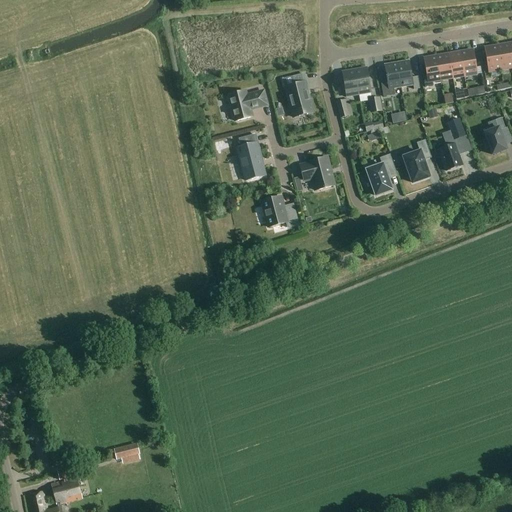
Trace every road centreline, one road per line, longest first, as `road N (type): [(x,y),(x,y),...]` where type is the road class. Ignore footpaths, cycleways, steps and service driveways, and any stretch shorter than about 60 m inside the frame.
road 1 (unclassified): [(0,427),(10,396),(23,387),(511,196)]
road 2 (residential): [(511,25),(324,57)]
road 3 (residential): [(511,165),(376,212),(362,209),(353,193)]
